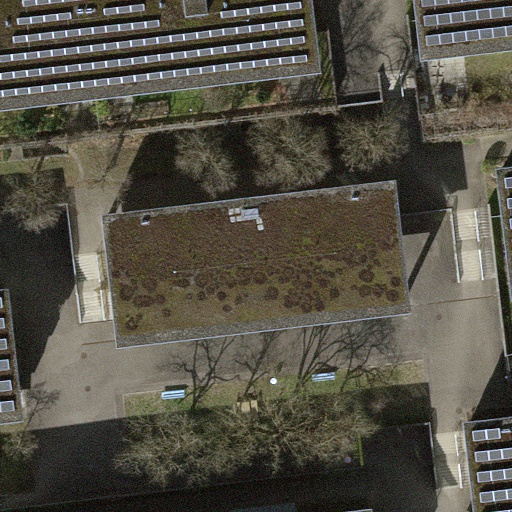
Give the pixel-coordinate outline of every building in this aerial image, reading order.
[(52,68),(89,64),(81,0),(0,0),(0,93),(54,87),(52,68)] [(272,39),(312,34),(307,0),(81,0),(89,64),(124,60),(127,79),(275,61),(272,39)] [(511,0),(416,0),(420,25),(457,20),(460,42),(511,35),(511,0)] [(511,167),(496,170),(508,283),(511,282),(511,167)] [(390,182),(104,217),(118,330),(404,295),(390,182)] [(0,290),(0,404),(16,402),(2,290),(0,290)] [(511,511),(511,416),(465,422),(475,511),(511,511)]
